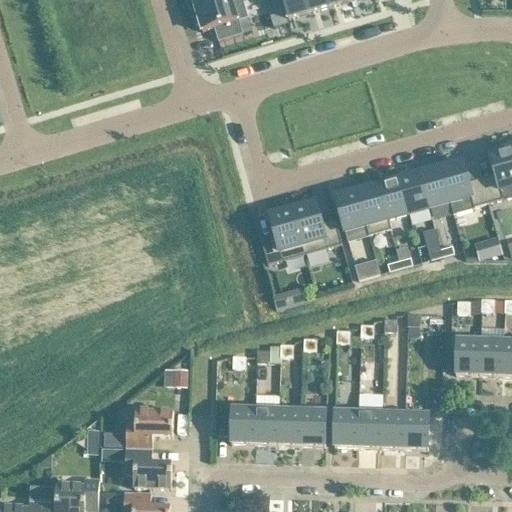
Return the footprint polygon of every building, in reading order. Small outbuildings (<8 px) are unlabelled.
[(191,0),(192,0),(188,2),(192,15),(233,3),(232,2),(231,0),(191,0)] [(233,3),(192,15),(196,29),(200,27),(203,36),(215,32),(219,45),(243,38),(239,25),(248,22),(241,0),(238,0),(232,2),(233,3)] [(280,0),(264,0),(274,31),(289,27),(288,24),(282,4),(280,0)] [(280,0),(282,4),(288,24),(310,17),(304,0),(280,0)] [(304,0),(310,17),(330,11),(327,0),(304,0)] [(327,0),(330,11),(351,5),(349,0),(327,0)] [(496,179),(482,183),(489,207),(504,203),(501,193),(511,189),(511,151),(490,158),(496,179)] [(462,165),(441,171),(450,207),(471,201),(474,212),(489,207),(482,183),(481,183),(468,187),(463,170),(462,165)] [(441,171),(420,177),(430,213),(450,207),(441,171)] [(420,177),(399,183),(409,218),(430,213),(420,177)] [(399,183),(378,189),(388,224),(389,224),(409,218),(399,183)] [(378,189),(357,195),(367,230),(369,239),(391,233),(389,224),(388,224),(378,189)] [(357,195),(336,201),(345,236),(367,230),(357,195)] [(315,206),(293,213),(305,258),(343,248),(336,223),(321,227),(315,206)] [(276,240),(261,244),(268,269),(305,258),(293,213),(270,219),(276,240)] [(452,250),(441,254),(443,261),(455,258),(452,250)] [(441,254),(429,257),(432,265),(443,261),(441,254)] [(411,262),(399,265),(402,273),(413,270),(411,262)] [(376,264),(355,270),(359,285),(368,282),(380,279),(378,271),(376,264)] [(399,265),(388,269),(390,276),(402,273),(399,265)] [(286,296),(272,299),(276,314),(290,310),(286,296)] [(494,316),(493,305),(481,305),(482,317),(494,316)] [(470,307),(459,307),(458,319),(470,319),(470,307)] [(421,319),(408,318),(408,331),(421,331),(421,319)] [(398,324),(385,324),(385,335),(398,335),(398,324)] [(374,342),(375,330),(362,329),(361,342),(374,342)] [(349,348),(349,336),(337,335),(337,348),(349,348)] [(318,355),(318,344),(306,344),(306,355),(318,355)] [(480,380),(481,345),(457,344),(456,379),(480,380)] [(503,381),(504,345),(481,345),(480,380),(503,381)] [(511,381),(511,345),(504,345),(503,381),(511,381)] [(295,361),(295,350),(282,350),(282,361),(295,361)] [(272,356),(270,356),(259,355),(259,366),(271,367),(272,356)] [(247,361),(235,361),(235,372),(247,372),(247,361)] [(172,385),(173,402),(184,401),(182,384),(172,385)] [(255,449),(256,412),(232,412),(231,448),(255,449)] [(278,450),(279,413),(256,412),(255,449),(278,450)] [(301,450),(303,414),(279,413),(278,450),(301,450)] [(135,427),(127,427),(126,453),(153,454),(153,441),(173,442),(174,415),(136,414),(135,427)] [(303,414),(301,450),(325,451),(326,415),(303,414)] [(358,452),(359,416),(335,416),(334,451),(358,452)] [(381,453),(382,417),(359,416),(358,452),(381,453)] [(404,454),(405,418),(382,417),(381,453),(404,454)] [(405,418),(404,454),(428,454),(429,418),(405,418)] [(152,467),(153,454),(126,453),(125,480),(134,480),(133,493),(172,494),(172,468),(152,467)] [(85,490),(56,489),(55,511),(98,511),(99,484),(85,484),(85,490)] [(151,498),(125,497),(124,511),(170,511),(171,511),(151,511),(151,498)]
